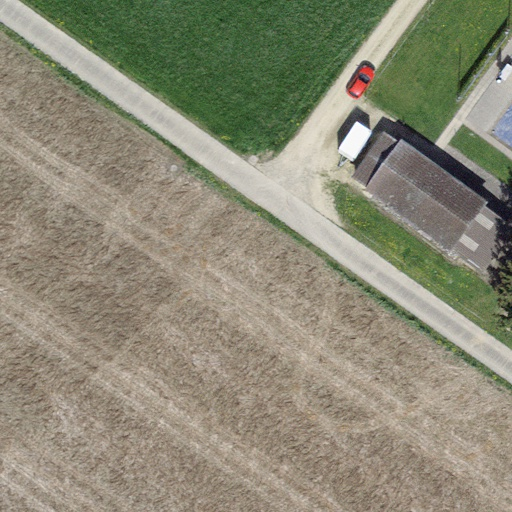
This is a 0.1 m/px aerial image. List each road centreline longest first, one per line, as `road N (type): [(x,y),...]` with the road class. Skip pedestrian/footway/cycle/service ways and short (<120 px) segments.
road 1 (track): [(0,6),(511,368)]
road 2 (track): [(267,195),(415,0)]
